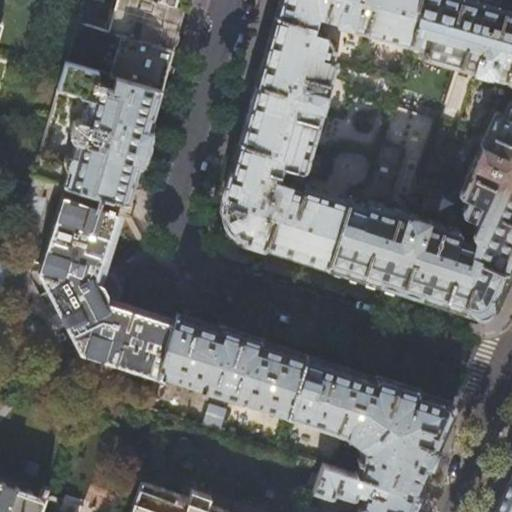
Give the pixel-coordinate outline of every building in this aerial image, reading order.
[(179,27),(185,5),(167,0),(115,0),(107,29),(121,33),(173,47),(179,27)] [(279,0),(258,77),(221,208),(235,237),(278,250),(326,265),(348,197),(292,180),(291,183),(279,180),(284,165),(304,170),(307,167),(337,61),(336,60),(332,58),(335,47),(327,33),(314,29),(317,16),(320,15),(335,20),(337,22),(351,27),(353,28),(408,44),(419,7),(414,6),(415,0),(279,0)] [(511,2),(503,0),(415,0),(414,6),(419,7),(408,44),(410,44),(421,48),(420,52),(423,57),(498,78),(511,84),(511,98),(507,100),(502,112),(497,110),(494,112),(459,190),(460,194),(467,197),(462,208),(464,214),(476,220),(471,231),(475,238),(473,242),(462,238),(462,235),(461,232),(459,230),(458,228),(457,227),(455,225),(453,225),(451,224),(449,223),(446,223),(445,223),(443,224),(442,222),(368,198),(367,203),(348,197),(326,265),(352,274),(398,288),(438,301),(477,314),(492,307),(507,273),(511,262),(511,2)] [(121,33),(109,73),(161,88),(168,66),(173,47),(121,33)] [(350,34),(344,52),(353,55),(358,37),(350,34)] [(39,153),(32,174),(45,178),(129,202),(136,176),(156,106),(161,88),(109,73),(65,61),(58,87),(82,94),(82,97),(82,99),(82,100),(82,101),(83,103),(85,105),(81,117),(77,117),(76,117),(75,117),(74,118),(74,120),(70,132),(70,134),(70,135),(70,136),(71,138),(75,139),(72,150),(70,151),(68,152),(66,154),(64,161),(39,153)] [(466,78),(458,75),(447,108),(455,111),(466,78)] [(329,106),(338,109),(344,86),(336,84),(329,106)] [(316,153),(311,171),(319,174),(324,156),(316,153)] [(398,192),(407,195),(417,162),(408,159),(398,192)] [(32,174),(30,184),(20,219),(30,222),(35,223),(43,197),(40,196),(45,178),(32,174)] [(157,373),(174,320),(116,303),(102,299),(97,285),(101,269),(119,213),(63,195),(38,271),(79,352),(155,376),(157,373)] [(102,299),(116,303),(121,288),(123,288),(119,278),(116,271),(115,274),(101,269),(97,285),(102,299)] [(222,327),(177,312),(174,320),(157,373),(228,396),(224,410),(208,405),(202,424),(322,463),(415,494),(424,474),(446,429),(453,412),(447,398),(363,372),(222,327)] [(112,396),(83,387),(78,401),(107,411),(112,396)] [(407,511),(415,494),(322,463),(312,490),(328,495),(329,495),(330,496),(331,495),(332,495),(333,494),(334,493),(334,492),(349,497),(351,497),(352,498),(353,498),(354,498),(355,497),(356,497),(357,496),(357,495),(358,495),(358,494),(364,496),(361,504),(360,504),(359,504),(358,504),(357,505),(356,506),(353,511),(407,511)] [(511,511),(511,463),(491,511),(511,511)] [(39,494),(0,480),(0,511),(39,511),(46,494),(48,487),(42,485),(39,494)] [(187,496),(141,480),(129,511),(231,511),(206,503),(209,495),(190,488),(187,496)] [(58,511),(63,500),(46,494),(39,511),(58,511)]
